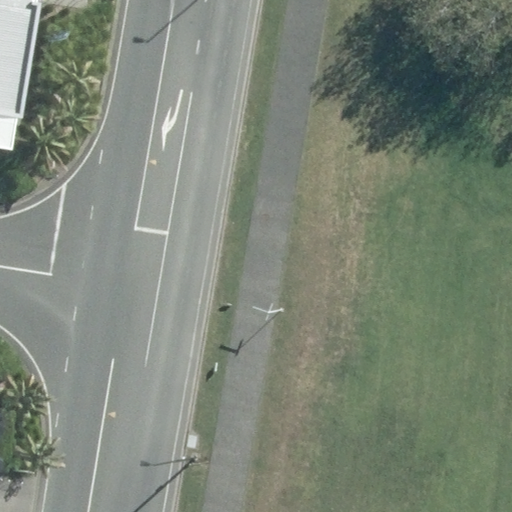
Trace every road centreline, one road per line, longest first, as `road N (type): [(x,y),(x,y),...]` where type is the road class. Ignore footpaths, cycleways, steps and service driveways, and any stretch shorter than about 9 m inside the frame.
road 1 (secondary): [(128,284),(182,0)]
road 2 (secondary): [(90,511),(128,284)]
road 3 (residential): [(0,263),(128,284)]
